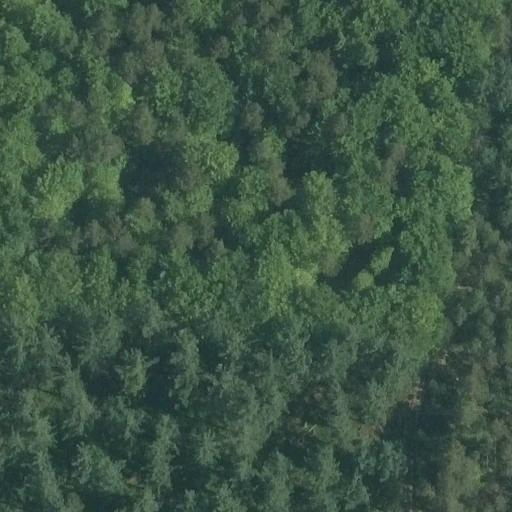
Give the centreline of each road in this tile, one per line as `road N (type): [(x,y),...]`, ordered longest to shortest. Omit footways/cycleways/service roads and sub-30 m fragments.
road 1 (track): [(400,511),(494,0)]
road 2 (track): [(0,333),(430,348)]
